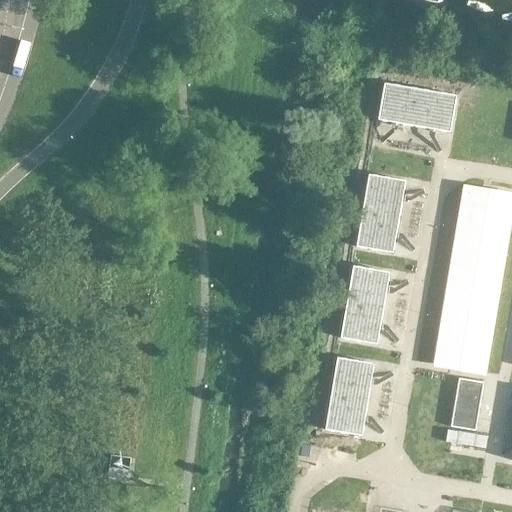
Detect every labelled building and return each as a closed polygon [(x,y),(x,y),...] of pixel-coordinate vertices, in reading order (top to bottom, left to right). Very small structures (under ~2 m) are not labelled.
[(383,84),(377,119),(412,125),(418,90),(383,84)] [(418,90),(412,125),(448,131),(454,96),(418,90)] [(367,175),(362,211),(397,216),(403,181),(367,175)] [(455,199),(429,349),(484,359),(510,209),(455,199)] [(362,211),(356,246),(391,252),(397,216),(362,211)] [(352,267),(346,302),(382,308),(387,273),(352,267)] [(346,302),(340,338),(376,344),(382,308),(346,302)] [(336,358),(330,393),(366,399),(372,364),(336,358)] [(479,394),(481,382),(458,378),(456,390),(479,394)] [(477,405),(479,394),(456,390),(454,402),(477,405)] [(330,393),(324,429),(360,435),(366,399),(330,393)] [(475,417),(477,405),(454,402),(452,413),(475,417)] [(474,429),(475,417),(452,413),(450,425),(474,429)] [(127,482),(130,458),(110,456),(107,480),(127,482)]
